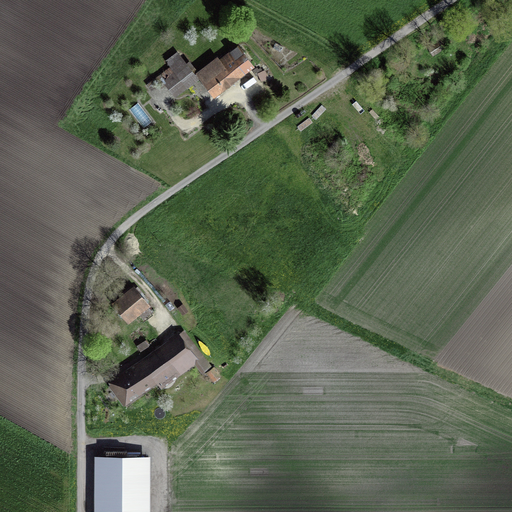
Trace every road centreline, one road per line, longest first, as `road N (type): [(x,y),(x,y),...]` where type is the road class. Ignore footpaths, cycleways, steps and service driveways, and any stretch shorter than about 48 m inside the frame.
road 1 (track): [(80,511),(84,288),(124,220),(244,146),(370,49),(455,0)]
road 2 (track): [(511,334),(244,146)]
